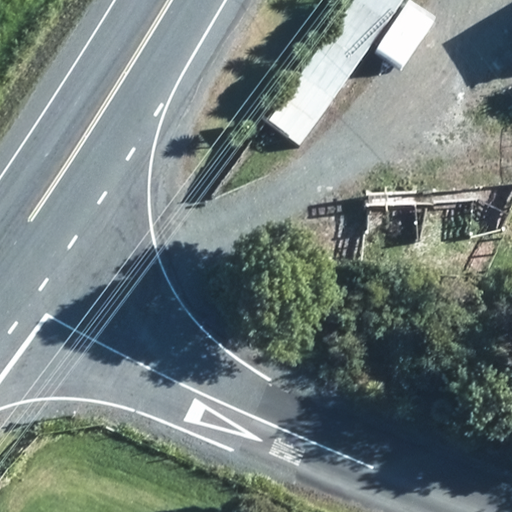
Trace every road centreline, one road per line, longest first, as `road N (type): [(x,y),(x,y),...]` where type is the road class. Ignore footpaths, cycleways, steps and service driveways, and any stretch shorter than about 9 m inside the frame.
road 1 (unclassified): [(460,511),(0,308)]
road 2 (primary): [(0,269),(169,0)]
